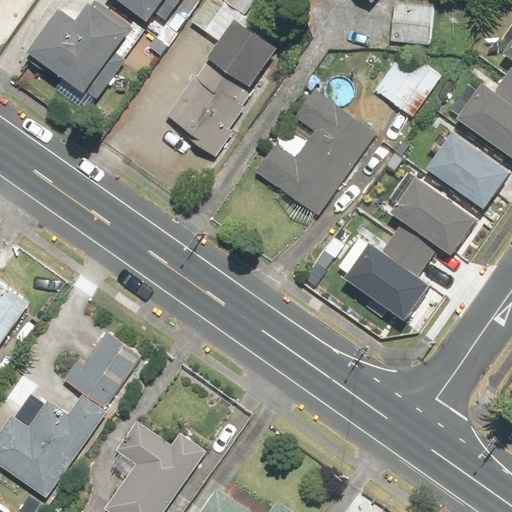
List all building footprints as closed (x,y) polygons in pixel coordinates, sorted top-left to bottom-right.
[(96,92),(142,27),(103,0),(101,0),(87,21),(69,8),(32,58),(53,73),(58,66),(96,92)] [(172,0),(114,0),(153,27),(172,0)] [(437,5),(392,2),(390,41),(434,44),(437,5)] [(288,48),(244,16),(172,115),(196,132),(193,136),(216,153),(258,95),(255,93),(288,48)] [(395,61),(375,91),(414,117),(444,73),(418,55),(407,70),(395,61)] [(483,77),(461,117),(511,145),(511,64),(499,86),(483,77)] [(326,216),(381,133),(315,90),(298,116),(319,130),(302,155),(281,141),(260,173),(326,216)] [(511,165),(460,131),(437,165),(490,200),(511,167),(511,165)] [(424,172),(400,208),(459,248),(483,212),(424,172)] [(370,240),(345,277),(415,325),(449,276),(432,264),(442,249),(402,221),(383,248),(370,240)] [(0,358),(38,305),(0,278),(0,358)] [(83,360),(70,378),(111,408),(149,355),(115,331),(91,365),(83,360)] [(18,414),(0,438),(0,459),(52,497),(111,414),(87,396),(74,414),(53,399),(34,425),(18,414)] [(116,511),(169,511),(211,450),(187,434),(180,444),(141,418),(120,449),(142,463),(111,508),(116,511)] [(274,511),(258,511),(222,487),(204,511),(305,511),(285,498),(274,511)]
